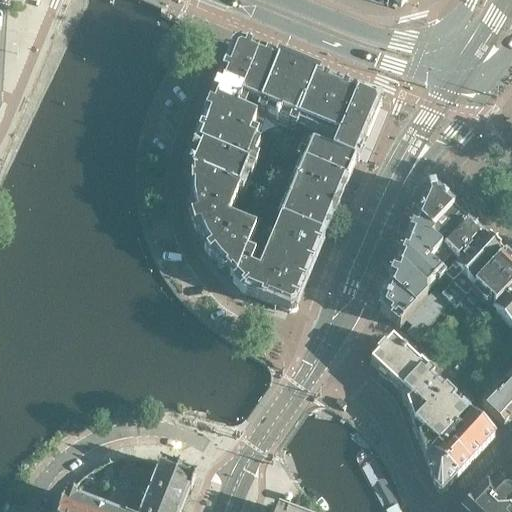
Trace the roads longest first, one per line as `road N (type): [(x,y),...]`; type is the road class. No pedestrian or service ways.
road 1 (residential): [(318,352),(213,283),(193,257),(176,209),(177,156),(234,4)]
road 2 (unclassified): [(318,352),(345,326),(418,172),(503,62)]
road 3 (tertiary): [(234,4),(444,81),(478,80),(503,62)]
road 4 (residential): [(28,511),(59,462),(117,432),(175,433),(241,472)]
road 5 (tertiary): [(471,0),(448,30),(423,41),(374,36),(281,0)]
road 6 (residential): [(318,352),(381,412),(410,484),(433,511)]
road 7 (unclassified): [(241,472),(318,352)]
